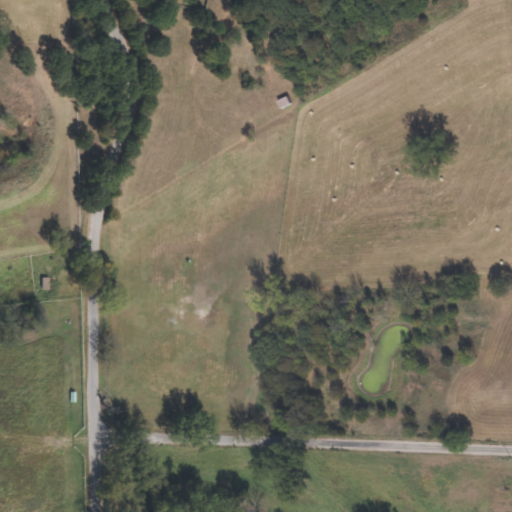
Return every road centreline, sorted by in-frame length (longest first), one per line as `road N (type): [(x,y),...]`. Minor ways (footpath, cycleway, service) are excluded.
road 1 (residential): [(81,511),(88,214),(128,105),(124,50),(99,0)]
road 2 (residential): [(511,479),(87,470)]
